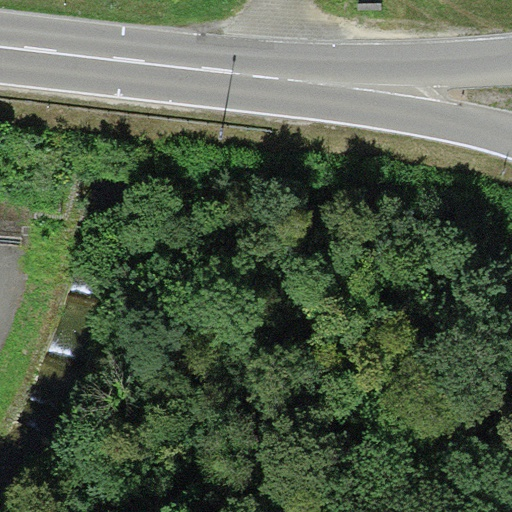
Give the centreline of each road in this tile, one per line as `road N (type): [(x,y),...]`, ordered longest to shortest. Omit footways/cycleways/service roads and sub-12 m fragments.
road 1 (primary): [(0,45),(344,83)]
road 2 (primary): [(344,83),(511,136)]
road 3 (primary): [(511,55),(344,83)]
